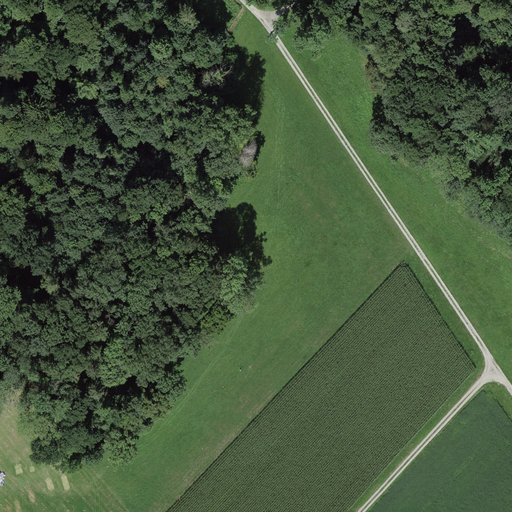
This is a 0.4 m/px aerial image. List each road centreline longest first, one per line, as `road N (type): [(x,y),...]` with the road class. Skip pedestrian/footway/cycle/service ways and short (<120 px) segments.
road 1 (track): [(511,392),(245,0)]
road 2 (track): [(361,511),(495,370)]
